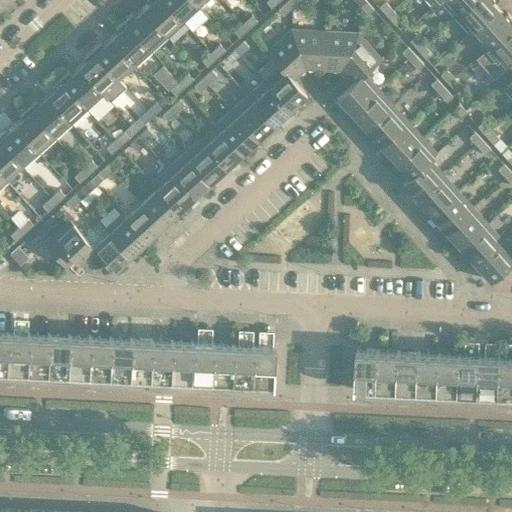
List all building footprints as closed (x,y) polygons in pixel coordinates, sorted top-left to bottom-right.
[(0,0),(0,8),(9,0),(0,0)] [(166,35),(182,21),(163,0),(147,0),(149,2),(142,8),(166,35)] [(163,0),(182,21),(198,6),(192,0),(163,0)] [(372,8),(364,0),(363,0),(358,5),(367,14),(372,8)] [(439,0),(454,15),(470,0),(439,0)] [(470,0),(454,15),(469,32),(496,8),(489,0),(470,0)] [(291,6),(286,1),(277,9),(282,15),(291,6)] [(378,6),(386,15),(392,10),(384,1),(378,6)] [(131,11),(123,19),(150,50),(166,35),(142,8),(134,15),(131,11)] [(469,32),(484,49),(511,24),(511,18),(506,12),(503,15),(496,8),(469,32)] [(400,19),(392,10),(386,15),(394,24),(400,19)] [(251,14),(242,22),(247,28),(256,20),(251,14)] [(134,64),(150,50),(123,19),(114,27),(117,31),(110,37),(134,64)] [(238,36),(247,28),(242,22),(233,30),(238,36)] [(511,24),(484,49),(500,66),(511,55),(511,24)] [(265,51),(283,72),(284,71),(291,80),(292,79),(304,68),(290,28),(265,51)] [(304,68),(322,69),(324,30),(290,28),(304,68)] [(322,69),(339,70),(357,32),(324,30),(322,69)] [(339,70),(350,82),(351,82),(363,72),(380,57),(357,32),(339,70)] [(409,40),(417,49),(423,44),(415,35),(409,40)] [(99,40),(91,48),(118,79),(134,64),(110,37),(102,44),(99,40)] [(242,40),(233,48),(239,54),(248,46),(242,40)] [(219,43),(210,51),(215,57),(224,49),(219,43)] [(431,52),(423,44),(417,49),(425,58),(431,52)] [(400,51),(408,60),(414,54),(406,46),(400,51)] [(118,79),(91,48),(82,56),(85,60),(78,66),(102,93),(118,79)] [(239,54),(233,48),(224,56),(230,62),(239,54)] [(206,65),(215,57),(210,51),(201,59),(206,65)] [(422,63),(414,54),(408,60),(416,69),(422,63)] [(67,70),(59,77),(86,108),(102,93),(78,66),(70,73),(67,70)] [(439,74),(447,83),(453,77),(445,68),(439,74)] [(210,69),(201,77),(207,83),(216,75),(210,69)] [(284,71),(283,72),(268,86),(289,109),(305,94),(292,79),(291,80),(284,71)] [(187,72),(178,80),(183,86),(192,78),(187,72)] [(335,96),(350,112),(377,88),(363,72),(351,82),(350,82),(335,96)] [(171,75),(163,82),(168,88),(176,80),(171,75)] [(86,108),(59,77),(50,85),(53,89),(46,95),(70,122),(86,108)] [(207,83),(201,77),(192,85),(198,91),(207,83)] [(461,86),(453,77),(447,83),(455,92),(461,86)] [(511,97),(511,77),(502,86),(511,97)] [(429,83),(437,92),(443,86),(435,78),(429,83)] [(174,94),(183,86),(178,80),(169,88),(174,94)] [(262,80),(246,94),(273,124),(289,109),(268,86),(262,80)] [(451,95),(443,86),(437,92),(446,101),(451,95)] [(350,112),(364,128),(392,104),(377,88),(350,112)] [(273,124),(246,94),(230,109),(257,138),(273,124)] [(35,99),(27,106),(54,137),(70,122),(46,95),(38,102),(35,99)] [(178,98),(169,106),(175,112),(184,104),(178,98)] [(155,101),(146,109),(151,115),(160,107),(155,101)] [(452,108),(460,117),(466,111),(458,102),(452,108)] [(364,128),(379,144),(406,120),(392,104),(364,128)] [(54,137),(27,106),(18,114),(21,118),(14,124),(38,151),(54,137)] [(175,112),(169,106),(160,114),(166,120),(175,112)] [(142,123),(151,115),(146,109),(137,117),(142,123)] [(230,109),(214,123),(241,153),(257,138),(230,109)] [(379,144),(393,160),(421,136),(406,120),(379,144)] [(476,125),(484,134),(490,129),(482,120),(476,125)] [(241,153),(214,123),(198,138),(225,167),(241,153)] [(3,128),(0,130),(0,141),(22,166),(38,151),(14,124),(6,131),(3,128)] [(130,124),(123,130),(128,136),(135,130),(130,124)] [(146,127),(137,135),(143,141),(152,133),(146,127)] [(498,138),(490,129),(484,134),(492,143),(498,138)] [(123,130),(114,138),(119,144),(128,136),(123,130)] [(468,136),(476,145),(482,139),(474,131),(468,136)] [(143,141),(137,135),(128,143),(134,149),(143,141)] [(393,160),(408,176),(428,158),(429,159),(436,152),(421,136),(393,160)] [(110,152),(119,144),(114,138),(105,146),(110,152)] [(198,138),(182,153),(209,182),(225,167),(198,138)] [(490,148),(482,139),(476,145),(484,154),(490,148)] [(22,166),(0,141),(0,173),(6,180),(22,166)] [(209,182),(182,153),(166,167),(193,196),(209,182)] [(114,156),(105,164),(111,170),(120,162),(114,156)] [(401,182),(416,199),(443,174),(429,159),(428,158),(408,176),(401,182)] [(91,159),(82,167),(87,173),(96,165),(91,159)] [(497,168),(505,177),(511,171),(503,163),(497,168)] [(111,170),(105,164),(96,172),(102,178),(111,170)] [(78,181),(87,173),(82,167),(73,175),(78,181)] [(150,182),(156,187),(177,211),(193,196),(166,167),(150,182)] [(416,199),(430,215),(457,190),(443,174),(416,199)] [(82,185),(73,193),(79,199),(88,191),(82,185)] [(177,211),(156,187),(140,202),(161,225),(177,211)] [(59,188),(50,196),(55,202),(64,194),(59,188)] [(430,215),(445,231),(472,206),(457,190),(430,215)] [(79,199),(73,193),(64,201),(70,207),(79,199)] [(46,210),(55,202),(50,196),(41,204),(46,210)] [(140,202),(124,216),(145,240),(161,225),(140,202)] [(445,231),(459,247),(486,222),(472,206),(445,231)] [(124,216),(121,212),(104,228),(107,231),(108,231),(129,254),(145,240),(124,216)] [(27,217),(18,225),(23,231),(32,223),(27,217)] [(92,246),(92,245),(69,219),(43,243),(65,267),(73,259),(76,262),(84,255),(87,258),(95,251),(96,250),(92,246)] [(459,247),(474,263),(501,238),(486,222),(459,247)] [(14,239),(23,231),(18,225),(9,233),(14,239)] [(107,231),(92,245),(92,246),(96,250),(95,251),(112,269),(129,254),(108,231),(107,231)] [(489,279),(508,262),(507,262),(511,257),(511,250),(501,238),(474,263),(489,279)] [(7,331),(5,372),(25,373),(27,332),(7,331)] [(25,373),(46,374),(48,333),(27,332),(25,373)] [(48,333),(46,374),(66,375),(68,334),(48,333)] [(66,375),(86,376),(88,335),(68,334),(66,375)] [(86,376),(87,376),(107,377),(109,336),(88,335),(86,376)] [(107,377),(127,378),(129,337),(109,336),(107,377)] [(129,337),(127,378),(147,379),(150,338),(129,337)] [(147,379),(168,380),(170,339),(150,338),(147,379)] [(170,339),(168,380),(188,381),(190,340),(170,339)] [(188,381),(209,382),(211,341),(190,340),(188,381)] [(211,341),(209,382),(229,383),(231,342),(211,341)] [(229,383),(249,384),(252,343),(231,342),(229,383)] [(273,344),(252,343),(249,384),(271,385),(273,344)] [(355,389),(376,390),(378,349),(357,348),(355,389)] [(376,390),(396,391),(398,350),(378,349),(376,390)] [(396,391),(417,392),(419,351),(398,350),(396,391)] [(417,392),(437,393),(439,352),(419,351),(417,392)] [(437,393),(458,394),(459,353),(439,352),(437,393)] [(458,394),(478,395),(480,354),(459,353),(458,394)] [(478,395),(498,396),(500,355),(480,354),(478,395)] [(498,396),(511,396),(511,355),(500,355),(498,396)]
